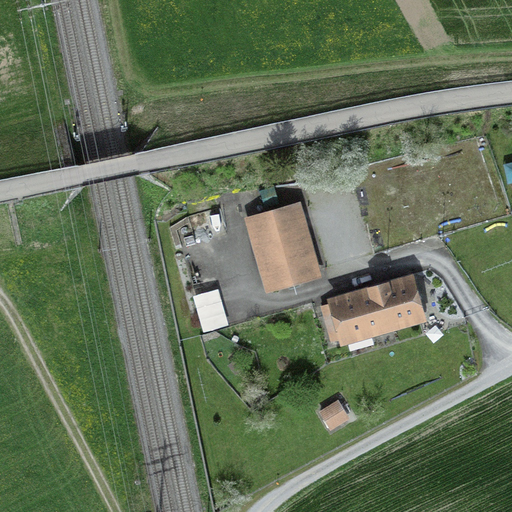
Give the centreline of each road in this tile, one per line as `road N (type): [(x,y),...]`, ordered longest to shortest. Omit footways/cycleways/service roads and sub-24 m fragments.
road 1 (unclassified): [(0,191),(511,89)]
road 2 (track): [(256,511),(511,368)]
road 3 (track): [(0,297),(116,511)]
